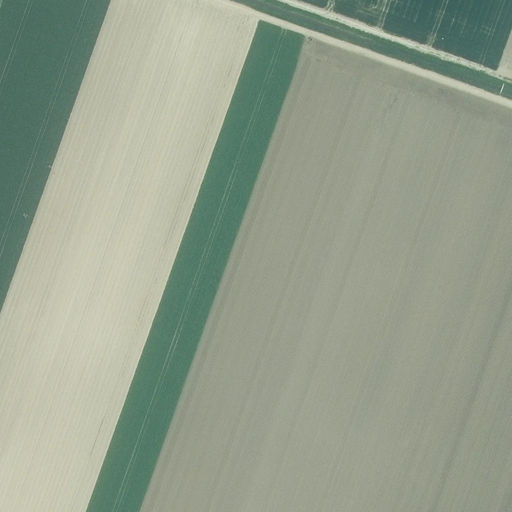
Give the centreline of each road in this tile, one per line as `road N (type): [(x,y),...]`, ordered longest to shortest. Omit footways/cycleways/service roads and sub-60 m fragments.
road 1 (track): [(511,104),(213,0)]
road 2 (track): [(285,0),(511,80)]
